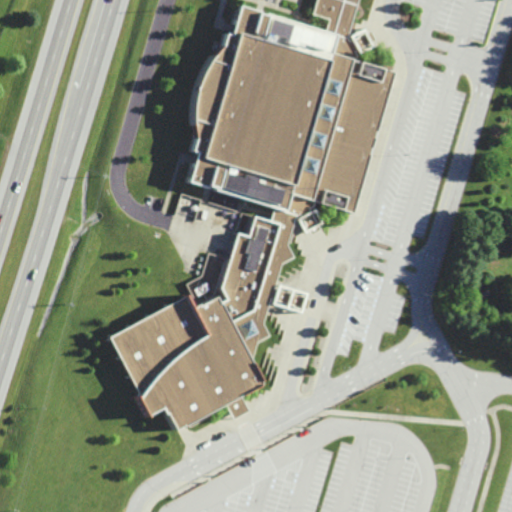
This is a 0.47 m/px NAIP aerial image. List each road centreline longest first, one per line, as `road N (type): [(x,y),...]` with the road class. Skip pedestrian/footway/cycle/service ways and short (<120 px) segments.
road 1 (trunk): [(0,363),(111,0)]
road 2 (trunk): [(68,0),(0,223)]
